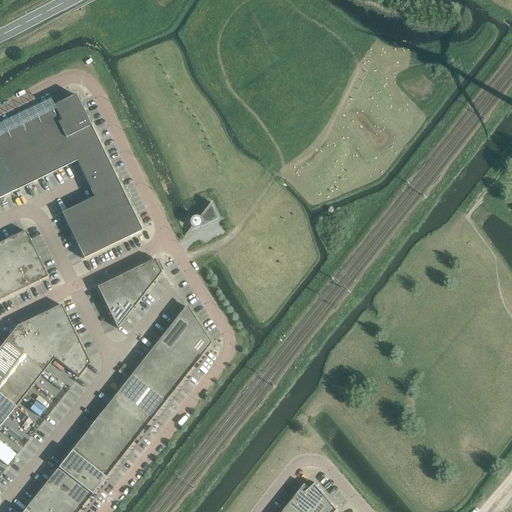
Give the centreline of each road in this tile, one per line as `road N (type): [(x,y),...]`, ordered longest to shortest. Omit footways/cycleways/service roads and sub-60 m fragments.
road 1 (unclassified): [(190,273),(224,328),(227,353),(105,511)]
road 2 (unclassified): [(0,111),(71,75),(94,84),(168,239)]
road 3 (unclassified): [(113,366),(0,510)]
road 4 (unclassified): [(259,511),(304,463),(324,468),(366,510)]
road 5 (unclassified): [(0,220),(32,210),(42,219),(73,286)]
road 6 (unclassified): [(190,273),(113,366)]
